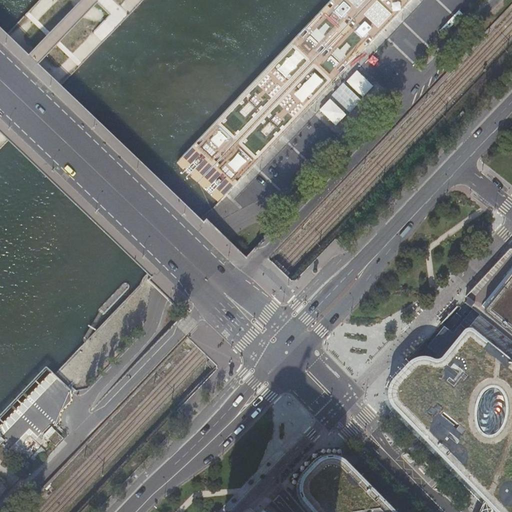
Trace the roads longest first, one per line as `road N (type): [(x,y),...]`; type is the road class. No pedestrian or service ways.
road 1 (tertiary): [(0,81),(277,342)]
road 2 (primary): [(296,361),(362,285),(391,234)]
road 3 (primary): [(391,234),(277,342)]
road 4 (tertiary): [(340,405),(445,511)]
road 5 (unclassified): [(340,405),(236,511)]
